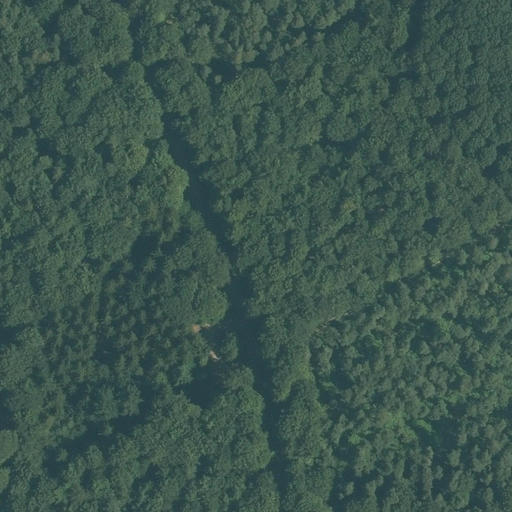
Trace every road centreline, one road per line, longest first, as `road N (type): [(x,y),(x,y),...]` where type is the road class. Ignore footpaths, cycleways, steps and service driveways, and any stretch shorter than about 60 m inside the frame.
road 1 (tertiary): [(116,0),(258,357),(278,511)]
road 2 (track): [(234,372),(509,216)]
road 3 (track): [(0,500),(234,372)]
